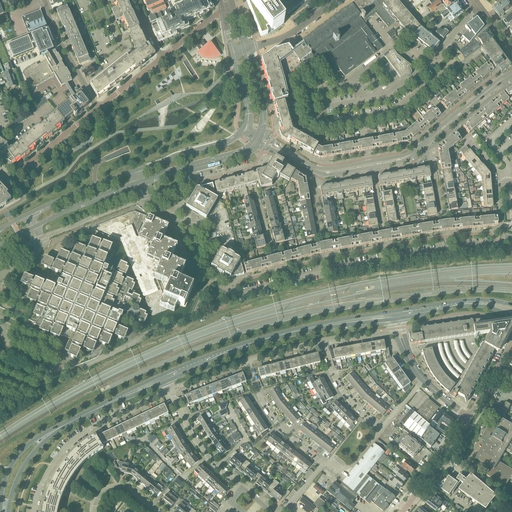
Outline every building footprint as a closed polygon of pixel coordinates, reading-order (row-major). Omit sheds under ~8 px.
[(111,10),(114,17),(116,20),(123,17),(129,31),(129,32),(130,33),(130,34),(130,35),(130,36),(130,37),(129,38),(134,49),(136,49),(137,51),(128,59),(135,68),(136,69),(151,57),(155,54),(147,45),(140,27),(140,28),(137,22),(131,8),(129,3),(127,0),(115,0),(118,7),(111,10)] [(143,0),(149,12),(151,16),(148,17),(151,23),(149,23),(157,42),(180,33),(212,8),(210,0),(143,0)] [(283,24),(280,20),(272,10),(264,0),(245,0),(250,11),(261,37),(267,35),(265,30),(272,27),(274,31),(283,24)] [(273,9),(272,10),(280,20),(286,16),(287,17),(310,0),(285,0),(273,9)] [(354,5),(351,7),(364,24),(365,24),(366,23),(365,21),(369,18),(370,19),(376,14),(388,28),(396,21),(378,0),(356,0),(353,3),(354,4),(354,5)] [(418,25),(395,0),(378,0),(396,21),(405,31),(397,38),(399,41),(407,34),(410,36),(420,28),(418,25)] [(446,7),(451,4),(452,4),(448,0),(438,0),(430,7),(428,8),(432,13),(444,4),(446,7)] [(498,15),(500,18),(503,16),(504,15),(511,8),(511,0),(505,0),(502,3),(493,9),(496,12),(497,11),(499,14),(498,15)] [(452,5),(451,4),(446,7),(445,9),(446,11),(440,15),(443,19),(446,16),(451,22),(463,13),(462,13),(465,11),(462,7),(460,9),(458,7),(459,7),(456,2),(452,5)] [(56,11),(58,16),(69,12),(67,8),(67,7),(66,7),(56,11)] [(373,35),(364,24),(351,7),(302,43),(302,44),(317,63),(325,74),(326,76),(328,75),(329,74),(329,73),(332,74),(334,71),(337,74),(338,73),(338,72),(338,73),(334,68),(331,71),(327,65),(330,62),(329,61),(331,59),(341,72),(344,77),(382,48),(372,35),(373,35)] [(40,10),(31,14),(21,18),(28,34),(47,27),(40,10)] [(84,31),(83,27),(82,24),(75,27),(69,12),(58,16),(61,21),(67,36),(67,35),(72,34),(73,35),(75,34),(84,30),(84,31)] [(502,21),(508,29),(511,26),(511,25),(511,13),(505,19),(504,19),(502,21)] [(473,17),(473,18),(472,18),(472,19),(471,20),(472,21),(466,26),(471,32),(465,39),(462,36),(469,43),(483,27),(477,18),(476,18),(475,17),(474,17),(473,17)] [(28,36),(8,44),(10,50),(9,51),(11,57),(12,56),(13,58),(34,50),(33,48),(36,47),(39,56),(41,55),(42,58),(48,54),(47,53),(53,50),(51,44),(54,43),(51,37),(50,35),(48,28),(31,35),(32,36),(29,37),(28,36)] [(439,44),(437,42),(432,37),(431,37),(431,36),(431,35),(430,34),(429,34),(428,34),(427,34),(420,28),(410,36),(419,44),(419,45),(420,46),(420,47),(421,47),(422,47),(423,47),(429,52),(431,54),(432,53),(433,52),(434,52),(435,51),(436,50),(436,49),(437,48),(438,47),(438,46),(439,45),(439,44)] [(387,34),(391,39),(396,34),(392,29),(387,34)] [(72,34),(67,35),(67,36),(75,56),(77,61),(88,57),(79,37),(86,34),(84,31),(84,30),(75,34),(73,35),(72,34)] [(439,37),(443,39),(448,33),(444,31),(438,30),(435,33),(439,37)] [(487,43),(492,39),(493,38),(487,30),(481,35),(475,40),(475,39),(459,52),(465,60),(481,48),(480,47),(487,43)] [(499,71),(500,73),(501,73),(510,66),(508,64),(503,58),(505,57),(493,40),(480,49),(483,53),(493,65),(492,66),(496,70),(497,69),(499,71)] [(208,44),(206,46),(202,41),(195,46),(199,51),(198,52),(202,57),(214,58),(219,54),(211,44),(208,44)] [(275,50),(261,60),(272,101),(273,101),(274,104),(287,100),(281,79),(283,79),(284,79),(302,65),(306,62),(308,60),(310,63),(313,61),(315,64),(317,63),(302,44),(298,47),(296,48),(294,50),(293,51),(291,52),(288,47),(275,51),(275,50)] [(411,67),(408,65),(397,56),(393,50),(389,53),(388,51),(383,55),(400,78),(403,75),(404,76),(406,77),(407,77),(408,77),(409,76),(410,75),(411,74),(411,73),(411,71),(409,68),(411,67)] [(22,74),(27,83),(26,83),(29,89),(30,88),(31,89),(55,76),(59,83),(61,86),(71,80),(70,77),(71,76),(66,69),(65,69),(55,51),(44,57),(46,61),(37,65),(36,64),(23,71),(22,74)] [(105,73),(106,74),(95,82),(94,82),(90,85),(98,99),(136,69),(135,68),(128,59),(127,57),(126,56),(126,57),(126,58),(110,71),(109,70),(105,73)] [(90,62),(89,61),(88,57),(77,61),(79,66),(90,62)] [(99,68),(95,71),(93,67),(91,64),(89,66),(90,68),(88,69),(88,70),(82,73),(86,79),(94,73),(95,75),(93,77),(101,71),(99,68)] [(488,64),(480,70),(486,77),(494,71),(488,64)] [(480,70),(472,77),(478,84),(486,77),(480,70)] [(4,74),(5,78),(9,88),(17,86),(15,81),(16,81),(15,78),(14,78),(12,72),(4,74)] [(464,83),(470,91),(478,84),(472,77),(464,83)] [(464,83),(456,90),(462,97),(470,91),(464,83)] [(57,113),(63,121),(73,114),(75,116),(77,115),(77,114),(76,113),(78,111),(80,110),(88,104),(87,103),(82,97),(85,95),(81,88),(79,90),(76,87),(73,89),(75,91),(72,94),(69,97),(71,99),(69,101),(70,102),(59,111),(58,111),(57,113)] [(456,90),(448,96),(454,104),(462,97),(456,90)] [(172,96),(171,96),(169,93),(157,101),(155,102),(157,106),(159,104),(172,96)] [(502,94),(494,100),(500,107),(508,101),(502,94)] [(454,104),(448,96),(440,103),(446,110),(454,104)] [(494,100),(486,107),(492,114),(500,107),(494,100)] [(281,139),(292,131),(289,121),(300,118),(299,112),(288,115),(284,102),(273,105),(281,134),(280,134),(280,137),(281,138),(281,139)] [(492,114),(486,107),(479,113),(484,120),(492,114)] [(434,108),(430,112),(426,115),(432,122),(440,115),(434,108)] [(38,126),(29,133),(37,144),(41,140),(43,142),(43,141),(42,140),(46,137),(47,138),(48,138),(57,131),(55,129),(64,122),(63,121),(57,113),(56,112),(46,119),(47,120),(43,124),(39,127),(38,126)] [(479,113),(471,120),(477,127),(484,120),(479,113)] [(424,129),(432,122),(426,115),(419,122),(424,129)] [(477,127),(471,120),(463,127),(469,134),(477,127)] [(417,135),(424,129),(419,122),(411,128),(417,135)] [(312,129),(306,125),(300,135),(292,131),(281,139),(282,139),(282,140),(283,140),(285,142),(286,140),(296,146),(297,145),(298,146),(300,147),(299,147),(312,155),(318,145),(306,139),(312,129)] [(408,125),(402,130),(408,143),(417,135),(411,128),(410,128),(408,125)] [(395,136),(396,145),(408,143),(402,130),(394,132),(395,136)] [(28,151),(37,144),(29,133),(19,140),(20,142),(12,148),(8,144),(1,154),(0,155),(0,156),(11,164),(19,158),(20,160),(30,152),(28,151)] [(453,147),(457,143),(461,140),(455,133),(447,140),(453,147)] [(395,136),(385,138),(386,146),(396,145),(395,136)] [(385,138),(375,139),(376,148),(386,146),(385,138)] [(365,141),(366,150),(376,148),(375,139),(365,141)] [(447,140),(438,148),(437,148),(451,153),(451,152),(454,150),(456,152),(458,151),(456,148),(455,149),(453,147),(447,140)] [(356,152),(366,150),(365,141),(355,143),(356,152)] [(355,143),(345,145),(346,154),(356,152),(355,143)] [(345,145),(335,147),(336,156),(346,154),(345,145)] [(318,147),(313,155),(319,159),(326,158),(325,149),(321,149),(318,147)] [(335,147),(325,149),(326,158),(336,156),(335,147)] [(465,160),(472,154),(469,150),(468,150),(465,147),(460,151),(463,155),(462,156),(465,160)] [(437,149),(440,161),(449,159),(448,154),(450,154),(451,153),(437,148),(437,149)] [(472,154),(465,160),(469,164),(476,158),(472,154)] [(297,173),(289,169),(282,165),(283,162),(273,157),(271,160),(270,163),(270,164),(270,165),(267,169),(266,169),(262,170),(261,171),(259,171),(260,172),(256,173),(256,172),(256,173),(214,184),(217,194),(239,188),(241,198),(248,197),(245,186),(251,185),(258,183),(259,182),(260,188),(271,185),(271,184),(274,178),(275,179),(276,178),(277,179),(277,178),(278,178),(279,176),(289,182),(290,180),(292,181),(297,173)] [(469,164),(472,167),(479,162),(476,158),(469,164)] [(450,169),(449,159),(440,161),(441,171),(450,169)] [(479,162),(472,167),(475,171),(482,166),(479,162)] [(482,166),(475,171),(478,175),(485,169),(482,166)] [(382,193),(384,192),(384,191),(383,191),(382,187),(384,186),(384,185),(409,181),(410,187),(416,186),(415,179),(425,178),(425,179),(427,179),(428,180),(426,180),(427,185),(431,184),(428,168),(412,171),(411,172),(409,172),(409,171),(378,177),(380,193),(381,193),(382,193)] [(485,169),(478,175),(481,178),(490,174),(485,169)] [(305,178),(302,177),(297,173),(292,181),(297,184),(305,178)] [(297,184),(299,192),(308,191),(305,179),(305,178),(297,184)] [(335,185),(320,188),(322,204),(327,203),(326,198),(324,199),(324,197),(325,197),(325,196),(336,194),(337,200),(343,199),(342,193),(367,188),(368,189),(370,189),(370,193),(369,194),(369,195),(372,195),(373,195),(373,194),(370,178),(339,184),(339,185),(337,185),(336,186),(335,185)] [(196,189),(190,199),(186,207),(206,219),(217,199),(215,198),(215,197),(215,195),(214,193),(214,192),(213,189),(214,189),(212,184),(196,189)] [(0,208),(14,201),(3,189),(0,186),(0,208)] [(299,192),(300,202),(309,201),(308,191),(299,192)] [(120,239),(131,269),(136,281),(143,298),(158,292),(153,281),(154,279),(157,280),(161,282),(165,292),(159,306),(174,312),(177,305),(185,308),(188,302),(186,301),(187,301),(193,287),(180,281),(181,280),(179,279),(185,266),(172,261),(173,259),(171,259),(177,246),(164,240),(164,239),(163,238),(169,225),(154,219),(154,220),(147,217),(144,224),(144,223),(138,237),(136,237),(131,225),(130,226),(129,224),(125,226),(124,225),(123,225),(123,224),(122,224),(122,223),(121,223),(120,223),(119,223),(118,222),(117,222),(116,223),(115,223),(114,223),(113,224),(112,224),(111,225),(110,225),(108,225),(107,228),(106,227),(106,228),(105,228),(105,229),(104,229),(105,230),(105,231),(106,231),(105,232),(101,231),(101,232),(119,239),(120,239)] [(497,217),(486,218),(487,227),(497,226),(497,217)] [(477,228),(487,227),(486,218),(476,219),(477,228)] [(467,229),(477,228),(476,219),(466,220),(467,229)] [(376,220),(367,222),(368,227),(372,226),(373,231),(378,230),(376,220)] [(466,220),(456,221),(457,230),(467,229),(466,220)] [(445,222),(445,223),(446,231),(447,231),(450,230),(457,230),(456,221),(449,221),(445,222)] [(446,231),(445,223),(445,222),(444,222),(435,224),(436,233),(443,231),(446,231)] [(426,234),(436,233),(435,224),(425,225),(426,234)] [(416,236),(426,234),(425,225),(415,227),(416,236)] [(404,229),(406,238),(416,236),(415,227),(404,229)] [(396,240),(406,238),(404,229),(394,231),(396,240)] [(284,231),(281,232),(273,234),(274,239),(283,237),(285,236),(284,231)] [(389,241),(396,240),(394,231),(388,232),(384,232),(385,242),(389,241)] [(374,234),(376,243),(385,242),(384,232),(374,234)] [(366,245),(376,243),(374,234),(364,236),(366,245)] [(285,236),(283,237),(274,239),(275,244),(287,241),(285,236)] [(356,247),(366,245),(364,236),(354,238),(356,247)] [(134,286),(134,285),(132,284),(133,282),(132,282),(132,281),(130,280),(130,281),(123,278),(124,275),(125,275),(126,273),(127,273),(128,270),(127,270),(128,269),(129,268),(129,267),(126,266),(126,265),(120,263),(116,272),(119,273),(118,275),(115,274),(114,276),(113,276),(114,273),(108,271),(108,270),(106,269),(108,264),(107,264),(108,262),(109,262),(110,263),(114,254),(112,253),(113,251),(111,250),(112,246),(109,245),(103,242),(102,245),(100,244),(101,242),(92,238),(88,247),(89,247),(88,249),(87,249),(87,250),(85,249),(85,248),(76,244),(72,253),(73,254),(72,255),(71,255),(71,256),(69,255),(70,254),(60,250),(56,260),(57,260),(56,262),(56,261),(55,264),(53,263),(54,261),(45,257),(41,266),(50,270),(51,267),(53,268),(52,271),(61,275),(62,272),(64,273),(63,275),(65,276),(64,278),(62,277),(60,281),(54,278),(52,281),(58,284),(57,287),(60,288),(59,289),(57,288),(56,291),(54,290),(55,287),(46,283),(45,286),(43,285),(44,283),(35,279),(34,281),(32,280),(33,278),(24,274),(20,283),(29,287),(30,285),(32,285),(31,288),(33,289),(33,291),(30,290),(26,299),(36,303),(37,300),(38,301),(37,304),(40,305),(39,306),(37,305),(33,315),(42,319),(43,316),(45,317),(44,319),(46,320),(45,322),(43,321),(39,330),(48,334),(49,332),(51,333),(50,335),(59,339),(63,330),(61,329),(61,327),(64,328),(65,326),(67,327),(66,329),(72,331),(71,332),(75,334),(77,331),(78,331),(77,334),(79,335),(78,336),(76,335),(72,345),(74,346),(74,347),(71,346),(67,356),(76,360),(80,350),(78,349),(79,348),(81,349),(82,346),(84,347),(83,349),(92,353),(96,344),(94,343),(94,341),(97,342),(98,340),(100,341),(99,343),(108,347),(112,338),(109,337),(110,335),(113,336),(114,334),(115,334),(114,337),(124,341),(128,332),(118,328),(117,330),(116,329),(117,327),(114,326),(115,324),(117,325),(120,319),(121,320),(123,315),(119,314),(120,313),(122,314),(123,312),(127,313),(126,316),(133,319),(134,316),(138,318),(137,321),(144,324),(147,317),(144,316),(145,314),(145,313),(142,312),(139,311),(139,309),(138,309),(138,307),(139,304),(141,302),(140,302),(140,301),(138,300),(139,298),(138,297),(139,297),(136,296),(133,295),(131,291),(133,288),(133,289),(134,286)] [(354,238),(344,240),(346,249),(356,247),(354,238)] [(336,251),(346,249),(344,240),(334,242),(336,251)] [(324,247),(325,249),(325,252),(326,252),(329,252),(336,251),(334,242),(324,243),(324,247)] [(325,252),(325,249),(324,247),(324,243),(319,244),(313,246),(315,255),(325,252)] [(306,258),(315,255),(313,246),(303,249),(306,258)] [(296,260),(306,258),(303,249),(293,252),(296,260)] [(222,251),(220,250),(217,256),(216,256),(216,257),(217,258),(216,260),(215,259),(214,260),(211,267),(212,268),(216,270),(217,270),(216,271),(218,272),(218,273),(221,275),(222,275),(223,275),(224,274),(225,275),(224,276),(228,278),(228,277),(230,278),(231,277),(231,278),(244,274),(240,262),(239,262),(240,261),(238,260),(239,259),(235,257),(235,258),(234,257),(234,256),(233,255),(229,253),(227,252),(227,253),(226,253),(226,252),(222,250),(222,251)] [(286,263),(296,260),(293,252),(283,254),(286,263)] [(274,257),(276,266),(278,265),(286,263),(283,254),(274,257)] [(274,257),(273,257),(264,260),(266,268),(272,267),(276,266),(274,257)] [(256,271),(266,268),(264,260),(254,262),(256,271)] [(256,271),(254,262),(244,265),(246,274),(256,271)] [(472,321),(473,334),(474,334),(474,335),(475,335),(475,336),(475,337),(475,338),(476,338),(477,338),(477,337),(477,336),(476,335),(489,333),(483,345),(494,351),(497,352),(511,324),(511,321),(507,322),(496,324),(494,323),(493,323),(491,322),(489,322),(488,321),(486,321),(485,321),(483,320),(481,320),(480,320),(478,320),(476,320),(475,320),(473,320),(472,320),(473,321),(472,321)] [(469,321),(469,322),(459,323),(458,323),(457,323),(456,324),(451,324),(450,324),(449,324),(449,325),(444,325),(443,325),(442,325),(441,325),(441,326),(436,327),(436,326),(435,326),(434,326),(433,326),(433,327),(428,328),(428,327),(427,327),(426,327),(426,328),(425,328),(420,329),(421,335),(409,337),(410,345),(474,335),(474,334),(473,334),(472,321),(471,321),(470,321),(469,321)] [(381,343),(379,343),(380,351),(384,351),(386,361),(390,357),(390,356),(388,350),(386,338),(385,338),(384,338),(384,339),(383,339),(382,340),(381,341),(380,342),(381,343)] [(494,351),(483,345),(481,344),(480,346),(480,345),(479,345),(478,345),(478,346),(478,347),(479,347),(457,390),(455,389),(454,392),(452,390),(449,394),(451,396),(451,397),(454,398),(457,394),(463,397),(465,404),(468,399),(468,400),(470,397),(469,397),(471,392),(472,393),(473,390),(475,385),(476,386),(477,383),(479,378),(480,379),(481,376),(480,376),(483,371),(483,372),(485,369),(484,369),(486,364),(487,365),(489,362),(488,362),(490,358),(491,358),(492,355),(494,351)] [(422,352),(421,353),(420,354),(421,355),(421,356),(422,357),(423,356),(433,354),(434,353),(433,349),(431,349),(419,351),(419,352),(422,351),(422,352)] [(434,353),(433,354),(423,356),(424,358),(422,358),(422,359),(422,360),(422,361),(423,361),(423,362),(424,362),(425,362),(436,358),(434,353)] [(425,363),(424,363),(424,364),(424,365),(424,366),(425,366),(425,367),(426,367),(427,367),(438,362),(437,362),(436,358),(425,362),(425,363)] [(387,369),(394,364),(393,362),(394,361),(392,359),(384,364),(387,369)] [(429,372),(430,372),(440,366),(438,362),(427,367),(428,368),(427,369),(427,370),(427,371),(428,372),(429,372)] [(387,369),(390,373),(398,367),(396,365),(395,365),(394,364),(387,369)] [(432,377),(433,377),(441,371),(443,370),(442,370),(440,366),(430,372),(430,373),(429,374),(429,375),(430,375),(430,376),(431,377),(432,377)] [(398,367),(390,373),(393,377),(400,372),(399,370),(400,370),(398,367)] [(443,370),(441,371),(433,377),(434,378),(433,378),(433,379),(433,380),(433,381),(434,381),(434,382),(435,382),(436,381),(444,375),(445,374),(443,370)] [(345,378),(349,383),(357,377),(353,372),(345,378)] [(393,377),(396,381),(404,375),(402,373),(401,374),(400,372),(393,377)] [(445,374),(444,375),(436,381),(437,382),(436,383),(436,384),(437,385),(437,386),(438,386),(439,386),(440,385),(449,378),(448,377),(445,374)] [(396,381),(399,385),(406,380),(405,379),(405,378),(404,375),(396,381)] [(242,387),(241,385),(238,377),(236,377),(235,376),(232,378),(237,389),(242,387)] [(325,383),(322,378),(315,382),(312,377),(307,380),(308,383),(310,382),(314,389),(325,383)] [(361,382),(357,377),(349,383),(353,388),(361,382)] [(232,391),(237,389),(232,378),(230,379),(230,380),(228,380),(231,388),(232,391)] [(449,378),(440,385),(441,386),(440,387),(440,388),(441,389),(441,390),(442,390),(443,390),(444,389),(451,382),(452,381),(449,378)] [(226,390),(231,388),(228,380),(226,381),(226,380),(223,381),(226,390)] [(407,382),(406,380),(399,385),(402,389),(405,394),(410,387),(409,385),(410,384),(408,381),(407,382)] [(452,381),(451,382),(444,389),(445,390),(444,391),(444,392),(445,392),(445,393),(446,393),(447,394),(448,394),(448,393),(455,385),(454,385),(455,384),(452,381)] [(353,388),(357,393),(365,387),(361,382),(353,388)] [(316,394),(317,394),(328,388),(325,383),(314,389),(316,394)] [(216,384),(213,385),(217,394),(218,397),(223,395),(222,392),(219,384),(217,385),(216,384)] [(213,398),(212,396),(209,388),(207,388),(207,387),(204,389),(207,397),(208,400),(213,398)] [(369,392),(365,387),(357,393),(362,399),(369,392)] [(268,393),(272,399),(280,394),(277,388),(268,393)] [(330,393),(328,388),(317,394),(320,399),(330,393)] [(198,401),(202,399),(199,391),(198,392),(197,391),(194,392),(198,401)] [(374,396),(369,392),(362,399),(368,403),(374,396)] [(333,398),(330,393),(320,399),(323,405),(326,403),(326,402),(333,398)] [(280,394),(272,399),(276,405),(283,399),(280,394)] [(194,405),(193,403),(190,395),(188,396),(188,395),(185,396),(189,407),(194,405)] [(379,400),(374,396),(368,403),(372,407),(379,400)] [(242,407),(250,402),(247,398),(239,402),(242,407)] [(288,404),(283,399),(276,405),(281,411),(288,404)] [(415,414),(422,419),(426,423),(428,421),(439,408),(427,399),(417,412),(415,414)] [(384,404),(379,400),(372,407),(377,412),(384,404)] [(330,415),(334,412),(340,405),(336,401),(332,406),(330,405),(325,410),(330,415)] [(227,402),(219,405),(221,411),(226,409),(227,404),(227,402)] [(253,407),(250,402),(242,407),(245,411),(253,407)] [(481,462),(480,465),(485,468),(487,469),(488,467),(491,468),(486,475),(505,487),(511,477),(511,479),(510,482),(511,483),(511,416),(508,423),(506,421),(505,415),(511,405),(506,402),(501,409),(498,410),(491,405),(488,411),(499,417),(500,423),(496,430),(489,426),(481,439),(486,442),(476,459),(481,462)] [(281,411),(285,415),(292,409),(288,404),(281,411)] [(384,404),(377,412),(382,416),(389,408),(384,404)] [(164,405),(159,407),(163,416),(168,414),(164,405)] [(344,409),(340,405),(334,412),(338,415),(344,409)] [(158,418),(163,416),(159,407),(154,409),(158,418)] [(256,411),(253,407),(245,411),(248,416),(256,411)] [(154,420),(158,418),(154,409),(150,412),(154,420)] [(296,414),(292,409),(285,415),(289,420),(296,414)] [(344,409),(338,415),(341,419),(348,413),(344,409)] [(200,424),(208,419),(205,414),(208,413),(207,410),(200,413),(201,417),(196,420),(198,423),(199,423),(200,424)] [(259,416),(256,411),(248,416),(251,421),(259,416)] [(149,422),(154,420),(150,412),(145,414),(149,422)] [(352,417),(348,413),(341,419),(345,423),(352,417)] [(439,418),(436,416),(433,420),(432,421),(434,422),(436,423),(439,420),(449,427),(454,420),(443,413),(439,418)] [(145,425),(149,422),(145,414),(140,416),(145,425)] [(300,418),(296,414),(289,420),(293,425),(300,418)] [(405,427),(420,439),(430,448),(439,436),(428,427),(429,426),(427,424),(426,423),(422,419),(415,414),(405,427)] [(140,427),(145,425),(140,416),(136,418),(140,427)] [(251,421),(254,425),(262,420),(259,416),(251,421)] [(356,421),(352,417),(345,423),(349,427),(348,429),(351,431),(355,426),(352,424),(356,421)] [(136,418),(131,421),(135,429),(140,427),(136,418)] [(208,419),(200,424),(203,429),(211,424),(208,419)] [(265,425),(262,420),(254,425),(251,427),(254,431),(256,431),(257,430),(265,425)] [(136,430),(135,429),(131,421),(127,423),(131,431),(131,432),(136,430)] [(127,423),(122,425),(126,434),(131,431),(127,423)] [(304,434),(310,427),(305,423),(299,430),(304,434)] [(203,429),(206,433),(214,428),(211,424),(203,429)] [(127,435),(126,434),(122,425),(117,427),(121,436),(122,437),(127,435)] [(268,434),(266,431),(268,430),(265,425),(257,430),(256,431),(258,434),(260,434),(263,438),(268,434)] [(166,437),(168,435),(177,431),(174,426),(163,432),(166,437)] [(117,438),(121,436),(117,427),(113,429),(117,438)] [(309,438),(315,430),(310,427),(304,434),(309,438)] [(206,433),(209,438),(216,433),(214,428),(206,433)] [(112,440),(117,438),(113,429),(108,432),(112,440)] [(320,434),(315,430),(309,438),(314,442),(320,434)] [(177,431),(168,435),(171,440),(180,435),(179,431),(177,432),(177,431)] [(108,432),(103,434),(107,442),(112,440),(108,432)] [(209,438),(212,443),(220,437),(222,435),(221,433),(218,435),(216,433),(209,438)] [(103,445),(107,442),(103,434),(99,436),(99,437),(103,445)] [(320,434),(314,442),(319,446),(325,438),(320,434)] [(171,440),(174,445),(182,440),(181,439),(182,438),(180,435),(171,440)] [(271,445),(276,438),(272,435),(267,442),(271,445)] [(407,436),(398,446),(413,459),(422,448),(407,436)] [(97,453),(103,449),(101,446),(103,445),(99,437),(97,438),(95,437),(92,439),(87,442),(81,447),(77,450),(74,453),(73,453),(72,453),(71,454),(70,455),(70,456),(70,457),(67,460),(64,464),(60,470),(59,470),(58,471),(57,472),(56,473),(56,475),(56,476),(52,482),(50,487),(49,490),(48,491),(47,492),(46,493),(46,494),(46,495),(47,496),(45,499),(44,505),(42,511),(56,511),(57,511),(58,507),(59,505),(60,501),(62,496),(64,491),(65,488),(67,486),(68,487),(68,486),(69,485),(69,483),(70,482),(71,481),(71,480),(72,479),(73,478),(74,477),(75,476),(74,475),(76,471),(77,470),(80,467),(84,463),(88,460),(89,459),(92,456),(93,455),(97,453)] [(223,441),(220,437),(212,443),(213,444),(212,445),(215,448),(223,441)] [(281,442),(276,438),(271,445),(275,449),(281,442)] [(324,450),(330,442),(325,438),(319,446),(324,450)] [(183,441),(182,440),(174,445),(177,450),(186,444),(184,441),(183,441)] [(226,445),(223,441),(215,448),(217,451),(218,450),(219,451),(226,445)] [(285,445),(281,442),(275,449),(279,452),(285,445)] [(335,446),(330,442),(324,450),(329,454),(335,446)] [(188,447),(186,444),(177,450),(180,454),(188,449),(187,448),(188,447)] [(359,462),(342,483),(339,486),(334,482),(327,492),(350,511),(354,506),(351,503),(358,495),(359,496),(369,504),(370,502),(373,504),(382,511),(388,506),(387,506),(389,503),(389,504),(394,498),(385,491),(382,488),(366,475),(370,471),(369,470),(384,453),(373,444),(359,462)] [(230,450),(226,445),(219,451),(220,452),(219,453),(222,456),(230,450)] [(289,448),(285,445),(279,452),(278,454),(282,457),(284,455),(289,448)] [(294,452),(289,448),(284,455),(288,459),(294,452)] [(191,453),(188,449),(180,454),(184,459),(191,453)] [(151,459),(155,455),(150,451),(146,454),(151,459)] [(229,462),(234,466),(240,458),(235,455),(237,453),(235,452),(229,457),(230,457),(231,456),(233,458),(229,462)] [(298,455),(294,452),(288,459),(287,460),(291,464),(292,462),(298,455)] [(107,456),(111,463),(114,462),(115,461),(110,453),(107,456)] [(194,458),(191,453),(184,459),(187,463),(194,458)] [(297,465),(302,458),(298,455),(292,462),(297,465)] [(195,459),(194,458),(187,463),(190,468),(199,461),(196,458),(195,459)] [(242,460),(240,458),(234,466),(235,466),(234,467),(238,470),(242,465),(244,467),(248,462),(243,459),(242,460)] [(306,462),(302,458),(297,465),(301,469),(306,462)] [(250,464),(248,462),(244,467),(246,469),(242,474),(246,477),(246,476),(247,476),(253,469),(249,466),(250,464)] [(306,462),(301,469),(305,472),(311,465),(306,462)] [(406,462),(403,465),(400,462),(399,465),(404,469),(406,471),(407,471),(411,474),(412,472),(413,471),(414,470),(414,469),(415,468),(408,463),(406,462)] [(120,472),(126,474),(128,465),(123,463),(120,472)] [(135,467),(128,465),(126,474),(131,475),(135,467)] [(194,472),(198,475),(205,468),(202,465),(201,466),(200,465),(194,472)] [(396,476),(397,476),(404,483),(405,481),(406,481),(408,479),(407,478),(407,477),(402,473),(404,470),(397,465),(394,470),(397,472),(397,474),(396,476)] [(141,471),(135,467),(131,475),(135,478),(141,471)] [(202,479),(208,472),(207,471),(208,470),(205,468),(198,475),(202,479)] [(257,478),(261,473),(259,471),(257,473),(253,469),(247,476),(252,480),(255,476),(257,478)] [(145,475),(141,471),(135,478),(136,479),(135,480),(139,483),(145,475)] [(169,471),(164,477),(167,479),(172,473),(169,471)] [(212,476),(208,472),(202,479),(206,483),(212,476)] [(264,475),(261,473),(257,478),(260,480),(256,484),(261,488),(266,480),(262,477),(264,475)] [(463,484),(459,490),(486,509),(491,502),(496,496),(471,474),(466,480),(460,475),(456,480),(459,482),(459,481),(463,484)] [(149,478),(145,475),(139,483),(142,485),(142,484),(143,485),(149,478)] [(144,487),(147,490),(154,481),(155,479),(151,476),(149,478),(143,485),(145,486),(144,487)] [(212,476),(206,483),(210,486),(216,480),(212,476)] [(404,483),(397,476),(394,480),(392,480),(391,479),(387,483),(392,487),(394,484),(399,489),(400,488),(401,488),(403,487),(402,486),(404,483)] [(458,483),(452,479),(449,477),(446,481),(445,480),(442,484),(443,485),(440,489),(449,495),(458,483)] [(177,478),(173,482),(180,487),(183,483),(177,478)] [(216,480),(210,486),(214,490),(220,483),(216,480)] [(268,487),(271,489),(276,482),(274,480),(271,484),(266,480),(261,488),(261,489),(264,492),(268,487)] [(154,481),(147,490),(150,492),(151,491),(152,492),(158,485),(154,481)] [(279,484),(276,482),(271,489),(273,491),(269,496),(272,499),(273,498),(274,499),(280,491),(275,488),(279,484)] [(220,483),(214,490),(218,494),(224,487),(220,483)] [(162,488),(158,485),(152,492),(153,493),(152,494),(155,497),(159,492),(161,494),(166,488),(164,486),(162,488)] [(311,489),(319,494),(321,490),(313,485),(311,489)] [(224,487),(218,494),(222,498),(229,490),(226,487),(225,488),(224,487)] [(166,504),(172,497),(168,493),(170,491),(168,489),(163,495),(165,497),(162,500),(166,504)] [(280,491),(274,499),(278,502),(282,498),(284,500),(283,501),(290,493),(287,491),(286,493),(284,491),(282,493),(280,491)] [(181,500),(178,498),(174,494),(172,497),(166,504),(171,507),(174,504),(176,505),(181,500)] [(440,509),(442,507),(443,506),(445,507),(448,504),(440,499),(440,498),(438,497),(437,498),(434,496),(430,501),(427,505),(436,511),(437,511),(439,511),(441,510),(440,509)] [(310,511),(314,511),(316,511),(300,498),(297,502),(310,511)] [(318,498),(313,505),(319,510),(324,504),(318,498)] [(339,504),(333,499),(329,504),(335,509),(339,504)] [(181,500),(176,505),(178,507),(174,511),(181,511),(188,504),(184,501),(183,501),(181,500)] [(212,504),(218,509),(219,507),(214,502),(212,501),(210,503),(212,504)]
